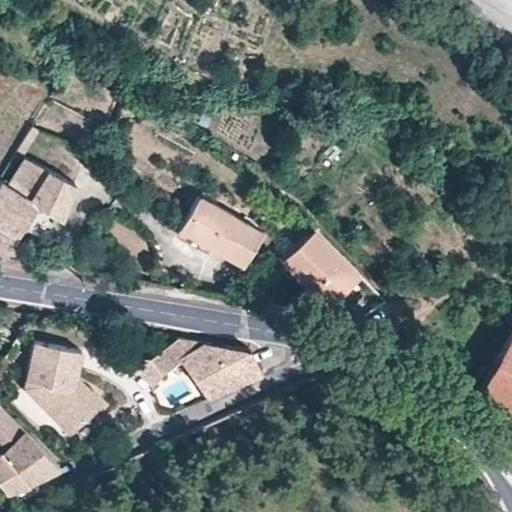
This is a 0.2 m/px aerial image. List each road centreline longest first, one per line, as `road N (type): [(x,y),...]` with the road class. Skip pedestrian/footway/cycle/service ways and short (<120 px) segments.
road 1 (residential): [(7,511),(234,404),(371,351)]
road 2 (tertiary): [(371,351),(0,287)]
road 3 (tertiary): [(492,461),(436,392),(371,351)]
